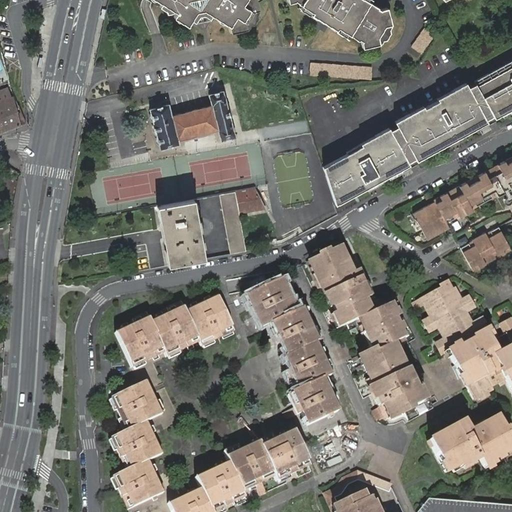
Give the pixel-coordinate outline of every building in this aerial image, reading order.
[(149,0),(174,15),(172,20),(186,28),(195,13),(200,11),(228,28),(230,35),(245,31),(258,10),(255,0),(149,0)] [(380,8),(366,0),(287,0),(288,2),(294,1),(312,12),(311,14),(335,29),(337,27),(360,41),(362,47),(378,43),(390,23),(386,7),(380,8)] [(423,54),(436,33),(426,28),(414,48),(423,54)] [(482,84),(511,67),(511,61),(480,79),(482,84)] [(370,67),(308,62),(307,73),(369,78),(370,67)] [(490,119),(511,106),(511,67),(482,84),(480,79),(477,75),(469,80),(436,98),(437,100),(423,108),(421,106),(392,122),(395,127),(392,128),(379,135),(382,139),(323,171),(335,204),(410,162),(490,119)] [(0,132),(19,125),(11,97),(9,89),(0,91),(0,132)] [(220,141),(234,137),(223,91),(209,94),(212,106),(171,116),(168,104),(149,109),(153,125),(152,125),(154,133),(155,133),(160,149),(178,144),(177,140),(218,129),(220,141)] [(379,135),(322,167),(323,171),(382,139),(379,135)] [(511,155),(433,199),(434,202),(412,214),(421,230),(427,239),(448,228),(451,232),(452,234),(458,246),(459,247),(471,268),(472,270),(510,249),(509,247),(504,238),(498,226),(505,222),(511,218),(511,155)] [(235,192),(239,214),(265,208),(254,188),(235,192)] [(231,254),(246,251),(239,214),(235,192),(220,195),(231,254)] [(165,241),(170,265),(205,258),(200,234),(199,225),(194,200),(157,208),(159,219),(161,228),(163,228),(164,231),(165,241)] [(388,419),(394,416),(426,401),(420,388),(417,388),(408,369),(405,370),(393,344),(407,337),(395,310),(393,311),(390,304),(371,313),(368,307),(371,305),(365,292),(362,285),(355,272),(352,273),(349,267),(339,247),(309,261),(312,268),(310,269),(319,289),(323,288),(335,313),(331,315),(337,327),(338,329),(355,320),(359,319),(362,325),(358,327),(364,340),(368,347),(371,354),(360,359),(366,373),(368,373),(371,379),(369,380),(366,381),(372,394),(375,401),(379,409),(381,414),(384,421),(388,419)] [(321,380),(325,378),(330,376),(326,369),(326,367),(324,363),(321,357),(315,343),(320,340),(317,334),(314,327),(311,328),(305,318),(304,314),(302,310),(301,309),(298,310),(292,298),(289,299),(284,288),(283,287),(281,281),(280,280),(270,284),(256,290),(245,296),(261,329),(267,326),(273,338),(277,345),(280,343),(286,356),(284,357),(290,370),(286,372),(295,391),(287,395),(293,408),(296,415),(300,413),(306,426),(336,412),(330,397),(327,393),(321,380)] [(446,351),(460,377),(465,387),(473,400),(479,397),(481,399),(488,396),(486,393),(492,389),(490,386),(498,382),(501,380),(504,379),(511,394),(511,324),(509,319),(499,325),(504,334),(498,338),(492,326),(485,330),(482,324),(480,320),(471,325),(468,319),(464,312),(473,308),(468,298),(461,301),(453,288),(451,290),(446,281),(439,285),(441,288),(412,303),(416,310),(423,306),(429,318),(423,322),(428,332),(437,327),(440,333),(444,340),(435,345),(440,355),(446,351)] [(147,318),(134,324),(123,330),(115,334),(131,368),(163,353),(165,358),(198,342),(200,346),(233,330),(216,296),(210,300),(205,302),(204,303),(196,306),(192,308),(191,309),(184,312),(182,308),(170,314),(168,309),(160,312),(162,317),(156,320),(150,323),(147,318)] [(170,314),(182,308),(180,303),(168,309),(170,314)] [(132,320),(134,324),(147,318),(145,314),(132,320)] [(266,349),(273,346),(270,340),(263,343),(266,349)] [(328,386),(325,378),(321,380),(327,393),(331,391),(328,386)] [(121,393),(111,398),(112,400),(117,410),(120,419),(125,429),(126,430),(111,438),(112,439),(116,450),(126,470),(113,476),(113,478),(118,489),(127,509),(162,493),(147,461),(161,454),(147,422),(161,415),(145,382),(128,390),(125,383),(118,387),(121,393)] [(434,396),(429,399),(432,405),(438,401),(434,396)] [(286,420),(293,417),(290,410),(283,413),(286,420)] [(441,434),(430,440),(428,441),(440,463),(445,473),(452,470),(453,473),(460,469),(479,459),(485,469),(498,462),(496,459),(503,455),(511,449),(511,442),(499,419),(493,422),(492,420),(473,429),(472,430),(468,432),(466,433),(461,424),(447,431),(451,437),(445,440),(441,434)] [(187,495),(180,498),(167,504),(171,511),(213,511),(244,497),(241,492),(254,486),(261,483),(273,477),(276,481),(308,466),(292,431),(273,440),(260,446),(258,442),(238,451),(225,457),(227,463),(195,478),(199,489),(187,495)] [(271,436),(258,442),(260,446),(273,440),(271,436)] [(223,453),(225,457),(238,451),(236,446),(223,453)] [(357,475),(346,480),(359,504),(390,488),(357,475)] [(400,511),(390,488),(359,504),(346,480),(344,481),(337,491),(326,496),(334,511),(400,511)] [(175,487),(179,494),(185,491),(182,484),(175,487)] [(266,493),(262,486),(256,489),(259,496),(266,493)] [(420,511),(511,511),(511,503),(432,499),(420,511)]
